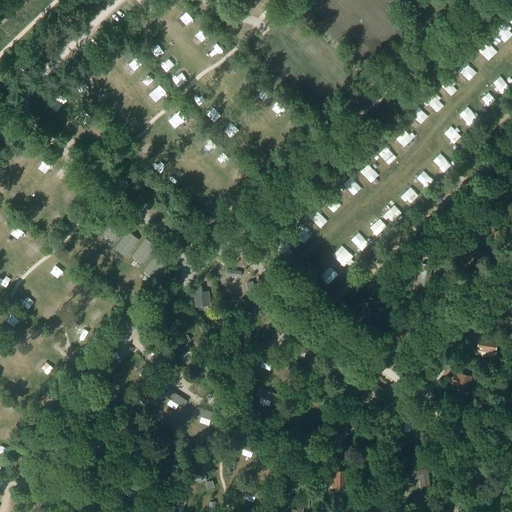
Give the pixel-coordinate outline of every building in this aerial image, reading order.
[(509,180),(500,180),(499,204),(509,204),(509,180)] [(100,209),(90,222),(100,230),(110,217),(100,209)] [(116,216),(107,229),(117,237),(127,224),(116,216)] [(128,231),(119,244),(129,252),(139,239),(128,231)] [(476,233),(470,232),(466,250),(477,253),(481,234),(476,233)] [(146,238),(136,251),(146,259),(156,246),(146,238)] [(157,253),(148,266),(158,274),(168,261),(157,253)] [(432,265),(421,263),(418,285),(429,287),(432,265)] [(195,307),(211,306),(209,291),(202,292),(201,287),(193,288),(195,307)] [(371,312),(379,311),(378,302),(361,304),(364,318),(372,317),(371,312)] [(303,342),(298,341),(296,351),(311,354),(315,335),(305,334),(303,342)] [(187,342),(190,340),(187,335),(171,344),(179,357),(191,350),(187,342)] [(497,339),(478,336),(476,350),(476,351),(495,354),(497,339)] [(237,352),(241,351),(240,338),(222,339),(223,353),(228,352),(229,357),(237,357),(237,352)] [(420,362),(427,353),(430,356),(435,350),(432,347),(425,340),(417,349),(413,346),(408,352),(420,362)] [(259,352),(257,359),(277,367),(280,359),(259,352)] [(142,368),(139,371),(144,376),(147,373),(142,368)] [(471,376),(458,371),(452,387),(465,392),(471,376)] [(383,390),(371,382),(360,399),(365,403),(370,395),(377,400),(383,390)] [(259,387),(256,395),(277,402),(279,395),(259,387)] [(169,389),(165,395),(183,408),(188,401),(169,389)] [(83,397),(81,409),(92,411),(93,398),(83,397)] [(142,397),(137,401),(140,405),(145,401),(142,397)] [(308,407),(295,400),(285,417),(297,424),(308,407)] [(198,407),(196,415),(217,422),(219,414),(198,407)] [(398,414),(396,436),(404,437),(406,415),(398,414)] [(502,422),(489,427),(497,445),(509,439),(506,431),(508,430),(505,423),(503,424),(502,422)] [(336,433),(334,433),(335,439),(346,439),(347,424),(336,424),(336,433)] [(432,426),(427,433),(444,447),(449,441),(432,426)] [(106,443),(100,447),(105,452),(110,448),(106,443)] [(167,467),(160,456),(162,455),(158,451),(149,457),(159,472),(167,467)] [(477,463),(473,467),(482,477),(487,473),(477,463)] [(105,467),(102,482),(108,483),(111,468),(105,467)] [(419,479),(421,492),(431,491),(427,468),(405,471),(407,480),(419,479)] [(346,470),(332,470),(332,488),(346,488),(346,470)] [(449,470),(447,485),(452,486),(455,471),(449,470)] [(206,482),(208,489),(214,487),(212,480),(206,482)] [(381,491),(369,490),(368,510),(379,511),(381,491)] [(309,498),(288,495),(287,503),(291,504),(289,511),(302,511),(303,507),(308,507),(309,498)] [(181,496),(178,503),(184,506),(187,500),(181,496)]
